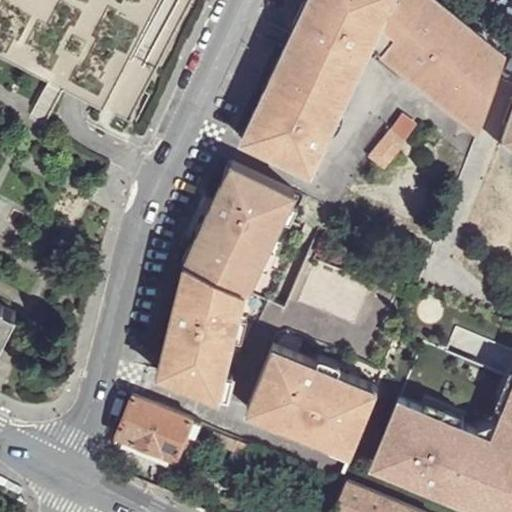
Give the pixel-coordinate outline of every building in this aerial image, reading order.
[(0,0),(0,53),(127,121),(189,0),(0,0)] [(374,36),(476,128),(504,49),(446,0),(305,0),(244,131),(313,163),(374,36)] [(511,108),(500,145),(511,154),(511,108)] [(408,143),(390,128),(368,154),(386,169),(408,143)] [(248,285),(294,187),(233,157),(188,254),(248,285)] [(303,192),(279,243),(295,251),(322,201),(303,192)] [(248,285),(188,254),(158,368),(218,394),(248,285)] [(0,340),(14,313),(0,305),(0,340)] [(250,408),(353,451),(356,442),(380,386),(278,343),(250,408)] [(488,405),(412,375),(374,463),(449,493),(495,511),(511,511),(511,392),(510,397),(511,397),(511,400),(505,416),(487,409),(488,405)] [(191,415),(131,390),(130,394),(117,432),(177,458),(182,444),(191,415)] [(201,419),(191,415),(182,444),(192,448),(201,419)] [(266,446),(237,435),(232,447),(262,460),(266,446)] [(426,511),(347,480),(333,511),(426,511)]
